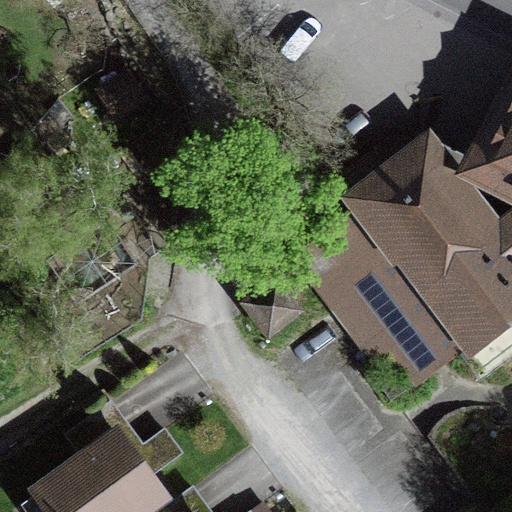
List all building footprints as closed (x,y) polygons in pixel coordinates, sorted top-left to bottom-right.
[(511,214),(490,233),(511,260),(511,111),(484,166),(511,180),(511,214)] [(68,186),(42,148),(15,166),(42,204),(68,186)] [(511,260),(490,233),(426,152),(295,257),(377,365),(411,340),(431,368),(459,347),(480,375),(511,350),(511,260)] [(296,311),(275,282),(247,303),(269,333),(296,311)] [(143,451),(113,409),(61,447),(74,465),(117,433),(152,481),(201,445),(183,422),(143,451)] [(50,511),(141,511),(164,496),(152,481),(117,433),(74,465),(36,492),(50,511)] [(253,511),(212,511),(197,492),(169,511),(263,511),(260,508),(253,511)]
